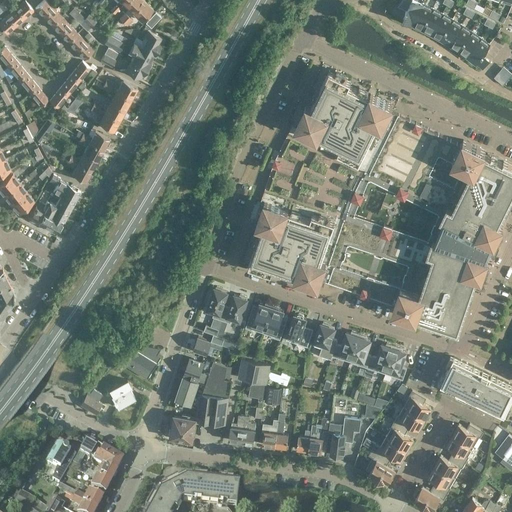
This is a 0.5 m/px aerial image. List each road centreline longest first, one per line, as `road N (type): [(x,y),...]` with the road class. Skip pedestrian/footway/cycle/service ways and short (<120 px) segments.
road 1 (primary): [(258,0),(131,221),(0,410)]
road 2 (residential): [(511,246),(461,351),(206,265)]
road 3 (residential): [(38,293),(200,17)]
road 4 (residential): [(389,504),(324,475),(143,445)]
road 5 (tertiary): [(206,265),(250,138),(301,37)]
road 6 (residential): [(301,37),(511,136)]
road 7 (tertiary): [(143,445),(206,265)]
road 8 (residential): [(37,16),(77,58),(48,88),(7,39)]
road 9 (residential): [(143,445),(0,370)]
road 10 (residential): [(389,504),(450,404),(488,424)]
road 11 (residential): [(375,0),(389,23),(483,78)]
